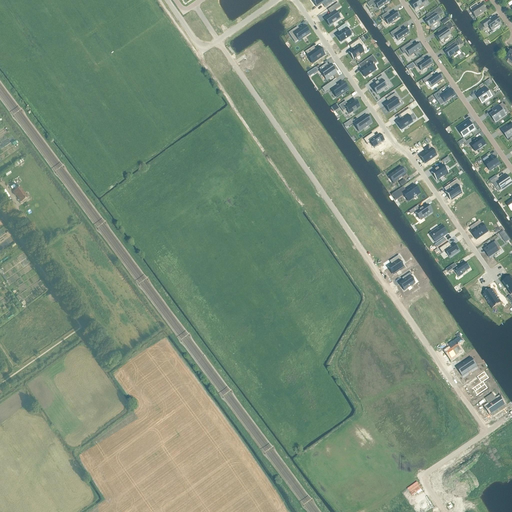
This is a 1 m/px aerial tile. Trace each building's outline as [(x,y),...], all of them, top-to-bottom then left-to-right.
[(209,0),(204,3),(210,14),(215,11),(209,0)] [(327,0),(326,0),(314,0),(312,1),(316,8),(322,4),(325,8),(336,1),(335,0),(327,0)] [(379,0),(372,0),(367,4),(369,8),(372,6),(374,8),(377,6),(379,9),(384,6),(387,3),(389,2),(387,0),(380,0),(379,0)] [(416,0),(417,1),(411,5),(415,11),(418,8),(420,10),(423,8),(422,6),(424,4),(422,0),(416,0)] [(477,7),(475,7),(475,5),(469,9),(471,11),(471,12),(475,18),(485,12),(481,5),(477,7)] [(431,18),(425,22),(429,28),(432,25),(433,26),(437,24),(436,23),(439,21),(436,18),(441,14),(443,14),(439,8),(438,9),(429,15),(431,18)] [(335,12),(325,20),(329,27),(340,19),(335,12)] [(387,13),(381,18),(383,21),(385,20),(387,22),(389,25),(394,22),(397,20),(397,19),(399,18),(397,15),(395,13),(390,16),(387,13)] [(500,25),(496,18),(489,23),(487,20),(481,24),(485,29),(487,27),(490,32),(490,31),(492,33),(499,28),(498,26),(500,25)] [(449,23),(447,25),(441,29),(443,32),(436,37),(440,42),(444,40),(445,42),(449,39),(447,37),(450,36),(447,32),(453,28),(449,23)] [(339,34),(336,36),(341,43),(351,36),(346,30),(348,28),(346,25),(342,27),(344,31),(339,34)] [(291,32),(289,34),(291,37),(294,34),(296,38),(296,39),(297,38),(299,41),(309,34),(304,27),(297,32),(296,29),(292,31),(293,32),(291,33),(291,32)] [(397,29),(390,34),(392,38),(395,36),(399,42),(409,35),(405,29),(401,31),(400,32),(397,29)] [(176,36),(173,38),(177,44),(174,46),(179,54),(185,50),(183,47),(187,45),(179,34),(178,33),(175,35),(176,36)] [(352,51),(348,53),(353,60),(363,53),(360,48),(362,46),(359,40),(349,47),(352,51)] [(459,46),(456,41),(449,46),(451,48),(445,53),(449,58),(452,56),(454,58),(457,55),(456,54),(459,52),(456,48),(459,46)] [(404,48),(400,50),(403,54),(404,52),(406,55),(408,58),(411,56),(414,54),(416,57),(419,54),(417,52),(420,49),(416,44),(413,46),(406,51),(404,48)] [(314,49),(306,55),(308,59),(311,57),(315,64),(325,57),(320,50),(316,52),(314,49)] [(256,66),(251,69),(256,76),(267,68),(262,61),(264,60),(261,55),(253,61),(256,66)] [(360,70),(360,71),(361,72),(365,78),(375,71),(373,67),(374,67),(373,67),(373,66),(372,66),(371,65),(373,64),(372,63),(375,60),(372,56),(363,63),(365,65),(363,66),(364,68),(363,69),(360,70)] [(420,59),(414,64),(416,67),(418,66),(421,72),(432,64),(428,59),(424,61),(423,62),(420,59)] [(326,65),(319,69),(321,72),(326,79),(336,72),(331,65),(327,68),(326,65)] [(430,75),(422,81),(425,84),(428,82),(432,88),(437,84),(442,80),(438,75),(433,78),(430,75)] [(379,83),(372,88),(376,95),(386,88),(384,84),(386,82),(382,76),(377,80),(379,83)] [(327,92),(336,85),(333,82),(324,88),(327,92)] [(342,83),(331,91),(336,98),(347,90),(342,83)] [(481,96),(478,98),(482,104),(492,97),(485,89),(479,93),(481,96)] [(440,92),(433,96),(437,102),(441,99),(444,103),(454,96),(450,90),(442,95),(440,92)] [(280,91),(271,98),(275,104),(285,98),(280,91)] [(388,103),(384,106),(389,113),(400,106),(397,102),(399,100),(395,94),(388,99),(389,101),(388,102),(388,103)] [(83,101),(77,105),(84,116),(90,111),(83,101)] [(345,102),(339,107),(343,113),(347,110),(350,115),(353,112),(357,110),(356,110),(360,108),(355,101),(348,106),(345,102)] [(289,112),(283,116),(288,123),(298,116),(294,111),(298,109),(294,104),(287,109),(289,112)] [(492,117),(496,123),(506,116),(499,106),(493,110),(495,113),(493,114),(494,116),(492,117)] [(396,123),(401,131),(412,123),(411,122),(408,118),(413,115),(409,109),(399,116),(402,119),(400,120),(396,123)] [(365,117),(355,124),(359,131),(363,129),(364,129),(367,127),(367,126),(370,123),(365,117)] [(466,123),(457,129),(459,132),(461,131),(465,136),(475,130),(470,124),(468,126),(466,123)] [(511,124),(503,131),(509,140),(511,138),(511,124)] [(371,136),(364,141),(367,145),(370,143),(374,149),(378,147),(381,145),(380,145),(384,143),(380,136),(374,140),(371,136)] [(480,139),(470,146),(475,152),(485,146),(480,139)] [(312,141),(303,147),(307,154),(317,147),(312,141)] [(431,150),(429,146),(424,150),(426,153),(420,157),(424,164),(435,157),(430,151),(431,150)] [(319,159),(314,162),(319,169),(320,168),(321,170),(327,166),(326,164),(329,162),(324,155),(326,154),(324,152),(318,156),(319,159)] [(24,156),(17,162),(19,164),(26,159),(24,156)] [(494,158),(485,164),(490,171),(499,165),(494,158)] [(435,171),(431,173),(436,180),(447,172),(442,166),(437,169),(434,171),(435,171)] [(401,168),(389,176),(394,183),(406,175),(401,168)] [(495,176),(489,180),(492,184),(495,182),(495,183),(502,192),(511,185),(511,184),(511,183),(507,176),(506,176),(499,181),(495,176)] [(446,193),(445,193),(450,201),(458,195),(457,194),(460,192),(458,189),(461,187),(457,181),(449,186),(451,189),(446,193)] [(414,186),(404,194),(409,200),(413,198),(413,199),(416,196),(419,193),(414,186)] [(27,198),(20,187),(13,192),(15,196),(16,195),(21,202),(27,198)] [(403,196),(401,193),(405,191),(403,187),(391,195),(392,197),(397,194),(400,198),(403,196)] [(427,206),(416,213),(421,221),(432,213),(427,206)] [(470,206),(459,214),(464,221),(475,213),(470,206)] [(366,212),(355,220),(359,226),(369,218),(366,212)] [(32,226),(25,215),(20,218),(28,229),(32,226)] [(475,230),(471,232),(476,239),(487,232),(482,225),(479,222),(473,227),(475,230)] [(442,227),(432,234),(437,241),(447,234),(442,227)] [(376,229),(366,236),(370,243),(381,236),(376,229)] [(449,243),(439,250),(442,254),(445,251),(450,258),(459,252),(454,245),(451,247),(449,243)] [(500,248),(497,243),(489,248),(491,250),(486,253),(490,259),(500,253),(498,250),(500,248)] [(389,244),(378,252),(383,259),(394,252),(389,244)] [(399,256),(389,262),(390,263),(390,262),(392,265),(389,268),(393,274),(403,268),(398,262),(401,260),(399,256)] [(466,263),(455,271),(458,275),(460,274),(461,276),(462,275),(470,269),(466,263)] [(399,284),(404,291),(414,284),(408,275),(403,278),(405,280),(399,284)] [(511,280),(510,278),(503,283),(511,295),(511,293),(511,280)] [(418,298),(413,301),(417,307),(427,301),(424,297),(429,294),(424,287),(415,294),(418,298)] [(488,295),(484,297),(490,306),(494,304),(496,307),(501,303),(493,291),(489,294),(490,295),(488,296),(488,295)] [(440,330),(434,334),(439,340),(449,333),(442,324),(438,327),(440,330)] [(451,350),(447,353),(451,360),(458,355),(458,353),(461,351),(457,346),(460,344),(458,340),(449,346),(451,350)] [(474,369),(468,361),(458,368),(464,376),(474,369)] [(481,383),(473,388),(477,395),(487,388),(483,382),(488,378),(486,375),(479,379),(481,383)] [(487,399),(490,404),(486,408),(487,408),(492,415),(505,406),(500,399),(500,398),(497,400),(493,394),(485,399),(485,400),(487,399)]
